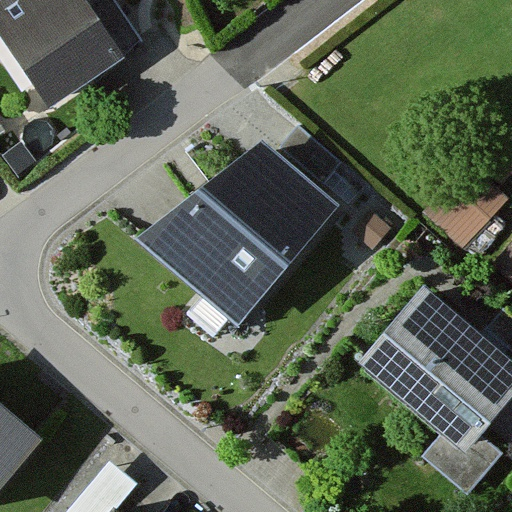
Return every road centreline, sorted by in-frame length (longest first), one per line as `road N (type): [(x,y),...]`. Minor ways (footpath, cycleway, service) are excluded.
road 1 (residential): [(0,253),(326,0)]
road 2 (residential): [(260,511),(0,289)]
